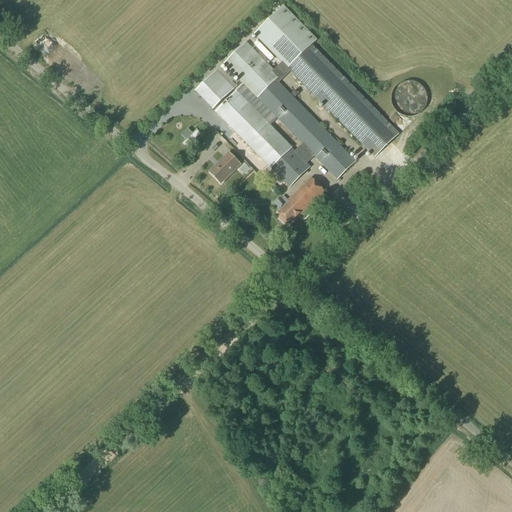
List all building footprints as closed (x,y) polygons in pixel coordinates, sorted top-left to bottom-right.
[(392,127),(318,53),(312,46),(317,41),(283,6),(254,35),(282,63),(274,71),(246,43),(224,64),(302,145),(299,148),(295,152),(292,149),(293,149),(287,143),(290,139),(290,138),(279,127),(275,131),(270,125),(249,146),(266,164),(268,166),(271,169),(290,188),(310,168),(306,164),(311,160),(314,157),(337,181),(356,162),(276,81),(288,69),(294,76),(368,151),(375,158),(399,135),(392,127)] [(213,111),(235,90),(216,71),(195,92),(213,111)] [(409,118),(411,118),(412,117),(414,117),(415,116),(417,116),(418,115),(420,114),(421,113),(422,112),(423,111),(424,110),(425,109),(426,107),(426,106),(427,104),(427,103),(427,101),(427,100),(427,98),(427,96),(427,95),(426,93),(426,92),(425,91),(424,89),(423,88),(422,87),(421,86),(420,85),(418,84),(417,83),(415,83),(414,82),(412,82),(411,82),(409,82),(408,82),(406,82),(405,82),(403,83),(402,83),(400,84),(399,85),(398,86),(397,87),(396,88),(395,89),(394,91),(393,92),(392,93),(392,95),(392,96),(391,98),(391,100),(391,101),(392,103),(392,104),(392,106),(393,107),(394,109),(395,110),(396,111),(397,112),(398,113),(399,114),(400,115),(402,116),(403,116),(405,117),(406,117),(408,118),(409,118)] [(393,160),(402,151),(393,143),(385,153),(393,160)] [(220,184),(240,165),(229,154),(219,164),(210,173),(220,184)] [(301,216),(325,193),(311,178),(288,201),(289,203),(278,214),(280,215),(278,219),(284,225),(288,223),(289,225),(300,214),(301,216)] [(248,205),(252,211),(257,207),(253,202),(248,205)]
